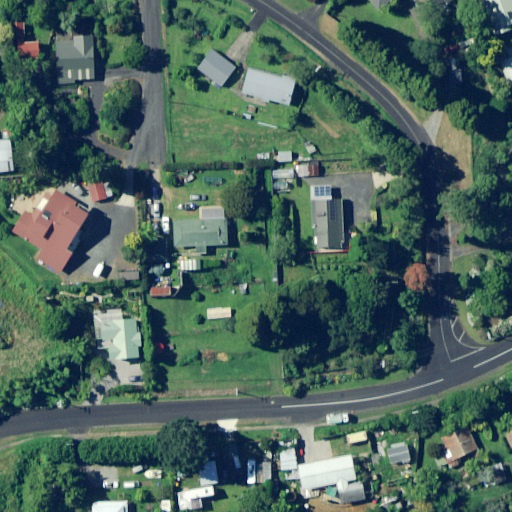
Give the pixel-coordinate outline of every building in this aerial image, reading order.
[(389,0),(368,0),(377,10),(389,0)] [(510,25),(511,24),(511,0),(479,0),(491,35),(511,29),(510,25)] [(24,21),(10,22),(11,38),(25,37),(24,21)] [(95,80),(94,37),(72,38),(72,42),(56,42),(57,84),(74,84),(73,80),(95,80)] [(39,42),(17,43),(18,60),(40,58),(39,42)] [(511,87),(511,47),(496,54),(510,88),(511,87)] [(235,68),(211,50),(197,69),(221,87),(235,68)] [(242,93),(261,98),(260,101),(268,103),(269,100),(289,105),(295,82),(248,70),(242,93)] [(461,70),(448,71),(449,85),(462,84),(461,70)] [(0,172),(14,171),(11,141),(0,141),(0,172)] [(273,192),(290,192),(290,179),(294,179),(293,165),(272,165),(273,192)] [(317,176),(317,165),(298,166),(298,177),(317,176)] [(113,197),(110,179),(87,184),(91,202),(113,197)] [(332,199),(332,186),(311,186),(311,229),(315,229),(315,248),(342,247),(342,199),(332,199)] [(90,213),(55,190),(51,197),(43,192),(27,217),(23,215),(12,232),(42,251),(37,259),(59,274),(73,253),(67,249),(90,213)] [(225,208),(201,209),(201,220),(173,221),(174,247),(196,246),(196,255),(205,254),(205,246),(226,245),(225,208)] [(167,239),(150,238),(149,261),(167,261),(167,239)] [(201,270),(200,260),(180,260),(180,271),(201,270)] [(138,271),(119,272),(119,281),(138,280),(138,271)] [(172,297),(172,287),(150,287),(150,297),(172,297)] [(122,320),(122,313),(93,316),(97,349),(109,348),(110,360),(141,357),(137,319),(122,320)] [(478,449),(466,426),(441,438),(445,446),(431,452),(440,471),(460,462),(459,458),(478,449)] [(412,469),(410,460),(408,446),(387,449),(390,463),(401,461),(403,470),(412,469)] [(357,484),(356,479),(351,455),(298,466),(303,490),(337,484),(341,503),(365,499),(362,483),(357,484)] [(215,495),(214,487),(188,490),(191,509),(202,508),(201,497),(215,495)] [(171,511),(172,499),(161,499),(160,511),(171,511)] [(127,511),(127,502),(92,503),(92,511),(127,511)]
